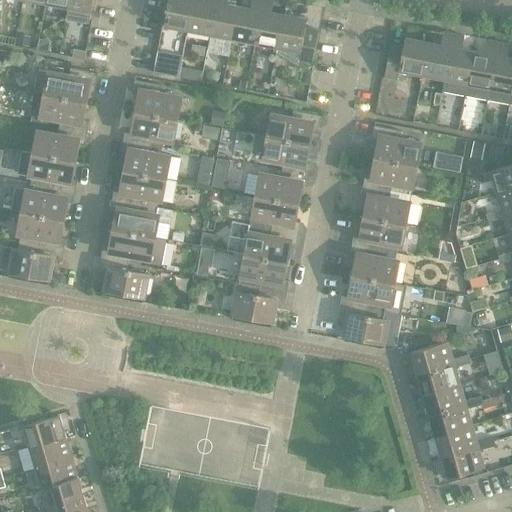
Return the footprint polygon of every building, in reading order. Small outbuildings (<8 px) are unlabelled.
[(46,0),(46,4),(68,8),(69,0),(46,0)] [(69,0),(68,8),(92,13),(94,0),(69,0)] [(169,0),(164,27),(188,31),(193,0),(169,0)] [(202,0),(193,0),(188,31),(210,35),(216,3),(202,0)] [(216,3),(210,35),(233,40),(239,7),(216,3)] [(239,7),(233,40),(255,44),(261,11),(239,7)] [(255,44),(277,48),(284,15),(261,11),(255,44)] [(307,20),(284,15),(277,48),(276,53),(298,67),(299,61),(312,64),(319,31),(306,29),(307,20)] [(442,39),(453,41),(454,34),(443,32),(442,39)] [(454,34),(453,41),(463,43),(465,36),(454,34)] [(18,37),(16,44),(30,47),(31,39),(18,37)] [(399,72),(423,76),(429,43),(405,39),(404,48),(391,45),(385,78),(397,80),(399,72)] [(487,48),(497,50),(499,43),(488,41),(487,48)] [(429,43),(423,76),(445,80),(451,47),(429,43)] [(499,43),(497,50),(508,52),(509,45),(499,43)] [(451,47),(445,80),(443,92),(465,96),(468,84),(474,52),(451,47)] [(74,50),(72,58),(84,60),(86,52),(74,50)] [(474,52),(468,84),(465,96),(488,100),(496,56),(474,52)] [(511,58),(496,56),(488,100),(510,105),(511,95),(511,58)] [(167,67),(155,65),(154,73),(165,75),(167,67)] [(38,70),(34,93),(44,95),(83,102),(86,84),(96,86),(98,74),(71,68),(69,76),(48,72),(38,70)] [(143,95),(139,113),(178,120),(182,98),(161,94),(163,86),(135,81),(133,93),(143,95)] [(34,93),(30,115),(61,121),(59,128),(87,133),(89,121),(79,119),(83,102),(44,95),(34,93)] [(216,111),(213,125),(223,127),(225,113),(216,111)] [(271,115),(267,137),(306,144),(309,127),(319,129),(321,117),(294,111),(292,119),(271,115)] [(136,130),(126,128),(124,140),(162,147),(163,140),(173,142),(174,138),(180,138),(183,124),(177,122),(178,120),(139,113),(136,130)] [(382,141),(379,159),(417,166),(421,144),(401,140),(402,132),(375,127),(372,139),(382,141)] [(37,131),(33,153),(72,161),(75,143),(85,145),(87,133),(59,128),(58,135),(37,131)] [(306,144),(267,137),(263,159),(284,163),(282,171),(310,176),(312,164),(302,162),(306,144)] [(162,147),(124,140),(122,152),(131,154),(128,171),(176,181),(181,159),(161,155),(162,147)] [(474,142),(471,158),(481,160),(485,144),(474,142)] [(23,152),(19,174),(29,176),(32,176),(31,184),(48,187),(76,192),(78,180),(68,178),(72,161),(33,153),(23,152)] [(202,156),(200,170),(213,173),(215,159),(202,156)] [(217,159),(215,172),(228,174),(230,162),(217,159)] [(366,174),(363,186),(391,191),(392,184),(413,188),(417,166),(379,159),(375,176),(366,174)] [(493,181),(497,193),(511,189),(511,165),(491,172),(483,175),(485,183),(493,181)] [(124,189),(115,187),(113,199),(157,208),(159,200),(172,203),(176,181),(128,171),(124,189)] [(260,174),(256,196),(295,203),(298,186),(308,188),(310,176),(282,171),(281,178),(260,174)] [(16,188),(12,211),(22,212),(60,220),(64,202),(73,204),(76,192),(48,187),(31,184),(30,191),(26,190),(16,188)] [(391,191),(363,186),(361,198),(371,200),(367,217),(406,225),(410,203),(389,199),(391,191)] [(511,189),(497,193),(502,210),(503,214),(511,211),(511,189)] [(256,196),(250,225),(299,235),(301,223),(291,221),(295,203),(256,196)] [(157,208),(113,199),(110,211),(120,213),(116,230),(155,238),(159,216),(156,215),(157,208)] [(494,212),(496,221),(504,218),(509,235),(511,233),(511,211),(503,214),(502,210),(494,212)] [(22,212),(17,235),(21,235),(19,242),(37,246),(64,251),(67,239),(57,237),(60,220),(22,212)] [(486,214),(487,219),(488,223),(496,221),(494,212),(486,214)] [(364,235),(354,233),(352,245),(397,254),(398,246),(402,247),(406,225),(367,217),(364,235)] [(250,225),(245,255),(283,262),(287,244),(296,246),(299,235),(250,225)] [(104,246),(101,258),(129,263),(130,256),(146,259),(145,263),(162,266),(167,240),(155,238),(116,230),(113,248),(104,246)] [(174,233),(172,241),(183,243),(185,235),(174,233)] [(4,247),(0,270),(49,280),(52,261),(62,263),(64,251),(37,246),(19,242),(18,250),(4,247)] [(397,254),(352,245),(350,257),(359,259),(356,276),(395,284),(399,262),(395,261),(397,254)] [(498,256),(500,264),(508,262),(506,254),(498,256)] [(245,255),(240,277),(244,278),(243,285),(287,293),(290,282),(280,280),(283,262),(245,255)] [(129,263),(101,258),(99,270),(109,272),(105,290),(144,298),(148,275),(127,271),(129,263)] [(199,266),(197,276),(208,278),(209,268),(199,266)] [(486,275),(470,280),(473,289),(488,285),(486,275)] [(343,292),(341,304),(385,313),(387,305),(399,307),(403,304),(407,286),(395,284),(356,276),(353,294),(343,292)] [(241,292),(238,292),(233,315),(272,322),(275,303),(285,305),(287,293),(243,285),(241,292)] [(385,313),(341,304),(339,316),(348,317),(345,336),(395,346),(401,316),(385,313)] [(484,311),(476,314),(480,326),(488,323),(484,311)] [(466,312),(464,325),(470,326),(473,313),(466,312)] [(511,337),(509,327),(498,330),(501,342),(511,338),(511,337)] [(411,353),(417,374),(454,364),(455,368),(463,366),(461,357),(453,360),(448,342),(411,353)] [(471,363),(470,359),(469,355),(461,357),(463,366),(471,363)] [(454,364),(417,374),(423,395),(460,385),(455,368),(454,364)] [(460,385),(423,395),(429,416),(466,405),(467,410),(475,407),(473,399),(465,401),(460,385)] [(475,407),(484,405),(481,396),(473,399),(475,407)] [(466,405),(429,416),(435,437),(472,426),(467,410),(466,405)] [(23,426),(30,448),(67,437),(60,415),(23,426)] [(472,426),(435,437),(442,457),(478,447),(479,451),(487,449),(485,440),(477,443),(472,426)] [(67,437),(30,448),(36,468),(73,458),(67,437)] [(493,438),(485,440),(487,449),(496,446),(493,438)] [(478,447),(442,457),(448,479),(485,468),(479,451),(478,447)] [(73,458),(36,468),(42,489),(79,478),(73,458)] [(79,478),(42,489),(48,510),(85,499),(79,478)] [(88,511),(85,499),(48,510),(48,511),(88,511)]
